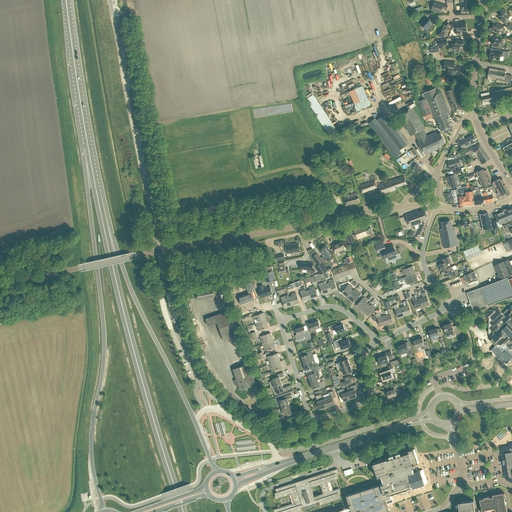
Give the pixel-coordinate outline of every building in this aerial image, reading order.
[(472,4),(471,0),(461,0),(462,11),(472,10),(471,4),(472,4)] [(446,9),(448,5),(439,3),(434,2),(431,10),(441,13),(442,8),(446,9)] [(499,15),(502,17),(500,20),(506,24),(510,20),(508,19),(511,15),(503,9),(499,15)] [(420,24),(427,30),(431,25),(431,26),(435,22),(432,19),(430,21),(426,17),(420,24)] [(455,30),(456,34),(461,34),(461,31),(467,31),(466,22),(456,23),(457,30),(455,30)] [(498,34),(498,33),(501,35),(502,34),(504,32),(503,31),(504,29),(503,28),(504,26),(497,22),(496,25),(492,23),(489,29),(498,34)] [(437,32),(446,35),(447,29),(448,29),(450,24),(446,23),(445,25),(440,23),(437,32)] [(491,43),(495,44),(494,47),(502,49),(503,43),(501,43),(502,38),(492,37),(491,43)] [(463,41),(455,40),(455,44),(452,44),(451,49),(454,50),(454,52),(458,52),(459,52),(459,46),(462,47),(463,41)] [(491,52),(490,59),(500,60),(500,56),(502,56),(507,57),(508,56),(509,52),(503,51),(495,50),(494,53),(491,52)] [(444,68),(448,69),(448,73),(459,74),(460,66),(454,66),(454,62),(445,61),(444,68)] [(487,79),(496,80),(497,69),(489,68),(487,79)] [(496,80),(511,83),(511,76),(511,75),(505,74),(506,71),(497,69),(496,80)] [(392,82),(405,76),(404,74),(391,80),(392,82)] [(349,84),(348,82),(340,85),(343,90),(357,84),(356,81),(349,84)] [(436,119),(441,131),(452,126),(448,114),(450,113),(441,91),(438,93),(435,87),(423,92),(425,98),(417,101),(423,116),(431,113),(434,120),(436,119)] [(463,108),(459,98),(458,98),(454,88),(445,92),(453,112),(463,108)] [(497,90),(499,101),(507,100),(505,89),(497,90)] [(489,92),(491,103),(499,101),(497,90),(489,92)] [(481,94),(483,105),(491,103),(489,92),(481,94)] [(315,94),(307,99),(329,134),(337,129),(315,94)] [(411,136),(415,133),(418,140),(424,155),(437,149),(436,148),(440,146),(439,145),(445,142),(441,132),(435,134),(434,133),(426,137),(422,129),(425,128),(412,107),(399,115),(411,136)] [(376,116),(368,122),(395,157),(401,152),(399,150),(407,144),(384,114),(378,118),(376,116)] [(511,122),(509,124),(509,126),(510,129),(511,133),(511,139),(508,141),(510,144),(503,147),(506,153),(509,151),(510,153),(511,152),(511,122)] [(464,137),(458,141),(462,150),(467,147),(477,142),(473,135),(465,139),(464,137)] [(480,143),(473,148),(472,146),(471,148),(483,164),(490,159),(480,143)] [(455,155),(456,158),(447,161),(450,169),(461,165),(460,162),(463,162),(460,153),(455,155)] [(264,167),(261,155),(253,156),(256,168),(264,167)] [(408,164),(410,167),(416,174),(422,169),(414,160),(408,164)] [(457,174),(462,172),(461,168),(454,171),(455,174),(447,177),(451,187),(458,185),(455,178),(458,177),(457,174)] [(476,172),(479,179),(488,175),(486,170),(484,171),(483,169),(478,171),(476,172)] [(479,179),(482,187),(484,186),(489,184),(489,182),(491,181),(488,175),(479,179)] [(377,184),(381,194),(395,190),(395,187),(406,183),(404,176),(391,180),(377,184)] [(495,186),(496,189),(505,184),(502,179),(500,180),(499,178),(495,180),(495,181),(493,182),(493,183),(492,184),(493,187),(495,186)] [(358,186),(361,194),(377,188),(374,180),(358,186)] [(500,195),(500,196),(502,195),(507,193),(506,191),(508,190),(505,184),(496,189),(498,192),(496,193),(498,196),(500,195)] [(460,201),(460,205),(474,204),(473,194),(473,190),(468,191),(466,185),(452,191),(456,202),(460,201)] [(360,201),(357,194),(357,191),(348,194),(349,196),(347,197),(347,196),(343,197),(346,206),(354,204),(354,203),(360,201)] [(473,194),(474,204),(474,205),(482,204),(481,193),(473,194)] [(492,194),(487,195),(486,194),(483,195),(484,203),(494,201),(492,194)] [(495,215),(499,225),(511,219),(511,208),(509,210),(509,208),(500,212),(501,212),(495,215)] [(406,215),(410,228),(422,223),(421,222),(425,220),(425,219),(428,218),(425,210),(419,212),(417,211),(406,215)] [(483,228),(492,226),(493,235),(496,234),(495,228),(497,228),(496,221),(491,222),(490,218),(489,218),(488,213),(481,214),(483,228)] [(452,226),(453,225),(452,221),(451,221),(442,222),(443,229),(440,229),(444,248),(458,245),(455,230),(454,230),(453,226),(452,227),(452,226)] [(417,234),(420,236),(425,225),(422,223),(422,225),(421,225),(417,234)] [(362,228),(361,226),(354,229),(357,238),(373,232),(370,225),(362,228)] [(355,241),(351,230),(344,233),(348,244),(355,241)] [(346,248),(343,241),(335,244),(334,244),(331,245),(335,253),(340,251),(341,253),(342,253),(345,252),(345,251),(344,249),(346,248)] [(382,251),(385,257),(387,263),(392,261),(393,262),(396,260),(396,259),(401,257),(398,252),(396,253),(393,244),(385,247),(383,241),(375,244),(378,252),(382,251)] [(299,244),(297,245),(297,243),(286,245),(287,255),(290,254),(290,253),(300,251),(299,244)] [(323,261),(326,259),(327,260),(328,260),(330,259),(331,259),(333,257),(334,257),(331,253),(331,252),(326,245),(324,246),(323,246),(322,246),(321,247),(321,248),(321,249),(319,250),(323,256),(321,257),(323,261)] [(450,268),(450,267),(448,264),(452,263),(449,257),(441,260),(442,263),(438,265),(441,271),(442,270),(450,268)] [(511,261),(511,262),(509,259),(495,265),(499,274),(497,275),(498,280),(501,279),(511,273),(511,261)] [(326,268),(322,262),(315,266),(320,272),(326,268)] [(300,269),(307,269),(307,274),(312,275),(312,274),(313,274),(315,273),(315,270),(312,270),(313,263),(307,263),(301,263),(300,269)] [(406,273),(407,276),(415,273),(413,270),(414,269),(413,266),(402,270),(404,274),(406,273)] [(449,275),(450,278),(458,275),(456,269),(453,271),(451,267),(450,267),(450,268),(442,270),(443,271),(442,272),(442,274),(442,275),(443,275),(444,276),(445,276),(449,275)] [(474,271),(471,273),(464,276),(466,282),(477,278),(474,271)] [(406,280),(407,284),(418,280),(417,277),(416,277),(415,273),(407,276),(408,279),(406,280)] [(511,274),(501,280),(481,287),(483,292),(477,294),(478,298),(470,301),(472,306),(476,304),(477,308),(487,305),(488,305),(506,298),(507,300),(511,297),(511,274)] [(327,283),(329,291),(333,290),(333,291),(337,290),(333,279),(329,280),(329,282),(327,283)] [(257,298),(251,282),(245,284),(249,293),(238,297),(241,305),(253,300),(253,299),(257,298)] [(319,284),(323,295),(326,293),(329,291),(327,283),(324,284),(323,282),(319,284)] [(345,294),(348,296),(354,290),(352,288),(353,287),(349,284),(342,292),(345,295),(345,294)] [(259,290),(258,290),(261,298),(273,293),(270,286),(264,288),(263,285),(258,286),(259,290)] [(308,290),(311,298),(314,297),(315,297),(318,296),(314,286),(310,287),(310,289),(308,290)] [(197,300),(214,296),(212,287),(195,290),(197,300)] [(300,291),(304,301),(307,300),(307,299),(311,298),(308,290),(305,291),(305,289),(300,291)] [(350,300),(353,302),(361,294),(357,291),(356,292),(354,290),(348,296),(351,299),(350,300)] [(289,297),(292,305),(296,303),(296,304),(299,303),(296,292),(291,294),(292,296),(289,297)] [(420,298),(423,307),(430,304),(426,292),(423,293),(424,296),(422,296),(423,297),(420,298)] [(281,297),(285,308),(288,307),(288,306),(292,305),(289,297),(288,295),(281,297)] [(412,297),(416,309),(423,307),(420,298),(417,299),(417,298),(416,298),(415,296),(412,297)] [(360,307),(363,310),(369,303),(367,302),(368,300),(364,297),(357,305),(360,308),(360,307)] [(402,307),(405,316),(412,313),(407,301),(404,302),(406,305),(404,305),(405,306),(402,307)] [(366,313),(368,315),(376,307),(372,304),(371,305),(369,303),(363,310),(366,312),(366,313)] [(398,318),(405,316),(402,307),(399,308),(399,307),(398,307),(397,304),(394,305),(398,318)] [(511,350),(511,304),(511,305),(511,311),(505,316),(498,308),(495,310),(489,310),(486,313),(489,316),(488,333),(493,338),(490,340),(496,346),(498,344),(504,344),(509,349),(508,350),(511,350)] [(384,315),(387,324),(394,322),(389,309),(387,310),(388,313),(386,313),(387,315),(384,315)] [(217,322),(224,340),(238,335),(230,310),(206,318),(208,325),(217,322)] [(253,316),(256,324),(266,320),(264,316),(265,316),(264,313),(253,316)] [(376,314),(380,327),(387,324),(384,315),(381,317),(381,315),(380,316),(379,313),(376,314)] [(256,324),(258,331),(269,327),(268,323),(267,324),(266,320),(256,324)] [(311,327),(308,328),(311,337),(317,335),(316,331),(317,331),(316,329),(320,327),(318,321),(310,324),(311,327)] [(343,324),(337,326),(336,323),(330,325),(332,330),(336,329),(337,333),(346,330),(343,324)] [(453,329),(454,334),(459,333),(457,325),(453,326),(452,323),(443,326),(445,332),(446,332),(446,333),(451,331),(451,330),(453,329)] [(297,334),(295,335),(297,340),(302,339),(301,338),(306,336),(307,339),(311,337),(308,330),(306,331),(304,326),(296,329),(297,334)] [(429,331),(431,337),(432,340),(443,336),(440,328),(438,329),(437,328),(429,331)] [(260,336),(263,344),(273,340),(271,337),(272,336),(271,333),(260,336)] [(335,340),(333,341),(335,348),(342,346),(343,348),(341,349),(343,351),(348,349),(347,347),(351,346),(349,339),(342,342),(341,339),(341,338),(335,340)] [(423,349),(429,347),(427,341),(424,342),(422,338),(414,341),(416,347),(422,345),(423,349)] [(263,344),(265,351),(276,347),(275,344),(274,344),(273,340),(263,344)] [(398,346),(400,352),(401,355),(407,352),(408,355),(413,353),(411,347),(409,348),(407,343),(398,346)] [(302,356),(304,363),(311,361),(310,358),(314,356),(312,350),(306,352),(307,354),(302,356)] [(388,358),(393,356),(391,351),(383,354),(383,356),(377,358),(380,364),(389,361),(388,358)] [(270,364),(280,361),(278,357),(279,357),(278,353),(267,357),(270,364)] [(329,362),(333,360),(332,357),(325,359),(328,367),(330,366),(329,362)] [(339,362),(341,368),(350,365),(348,359),(339,362)] [(270,364),(272,371),(283,368),(282,364),(281,364),(280,361),(270,364)] [(312,368),(313,371),(318,369),(316,363),(312,364),(311,361),(304,363),(306,370),(312,368)] [(248,363),(233,369),(236,379),(234,380),(236,387),(239,386),(240,390),(255,384),(248,363)] [(341,368),(344,374),(352,371),(350,365),(341,368)] [(330,368),(334,380),(340,378),(339,375),(336,377),(332,367),(330,368)] [(390,378),(391,380),(397,378),(395,373),(392,374),(389,368),(382,370),(383,373),(382,373),(384,380),(390,378)] [(308,375),(310,382),(317,379),(316,376),(320,374),(318,369),(313,371),(314,373),(308,375)] [(272,379),(275,386),(282,384),(280,377),(284,376),(283,372),(274,376),(274,378),(272,379)] [(318,386),(319,389),(325,388),(322,381),(318,382),(317,379),(310,382),(313,388),(318,386)] [(274,394),(276,398),(294,391),(293,388),(289,390),(289,388),(284,389),(282,384),(275,386),(277,393),(274,394)] [(348,391),(350,398),(357,396),(355,390),(358,389),(356,384),(350,386),(350,387),(347,388),(348,391)] [(397,394),(399,393),(396,386),(394,387),(395,389),(387,391),(389,398),(397,395),(397,394)] [(342,395),(344,401),(350,398),(348,391),(345,392),(343,389),(337,391),(339,396),(342,395)] [(330,397),(325,399),(327,406),(335,404),(332,397),(335,397),(333,391),(329,392),(330,397)] [(279,401),(282,408),(289,405),(287,399),(292,397),(291,394),(281,397),(282,400),(279,401)] [(321,394),(316,396),(318,402),(317,402),(320,409),(327,406),(325,399),(324,396),(322,397),(321,394)] [(287,414),(287,416),(297,413),(296,410),(291,411),(289,405),(282,408),(284,415),(287,414)] [(508,432),(507,426),(503,427),(503,428),(495,429),(496,435),(497,435),(500,439),(504,435),(503,434),(505,433),(508,432)] [(511,444),(511,447),(502,448),(507,479),(511,481),(511,444)] [(384,483),(346,495),(350,507),(351,508),(351,511),(382,511),(390,510),(387,502),(393,501),(391,494),(412,488),(411,486),(413,485),(413,488),(425,484),(420,470),(417,471),(415,464),(418,463),(414,449),(402,452),(403,454),(401,455),(400,453),(386,458),(386,459),(385,460),(385,459),(373,463),(373,464),(374,467),(376,466),(378,473),(376,473),(377,476),(378,477),(381,476),(383,482),(384,483)] [(298,511),(301,511),(300,508),(319,501),(320,505),(340,498),(338,493),(340,492),(339,488),(330,491),(328,482),(338,479),(336,473),(338,472),(337,469),(276,488),(277,492),(275,492),(276,495),(275,495),(276,499),(291,494),(294,503),(274,509),(274,511),(298,511)] [(493,497),(490,497),(488,497),(484,497),(483,499),(479,499),(482,511),(507,511),(507,504),(505,504),(505,497),(505,496),(505,493),(492,494),(493,497)] [(475,511),(474,500),(458,502),(459,511),(475,511)]
